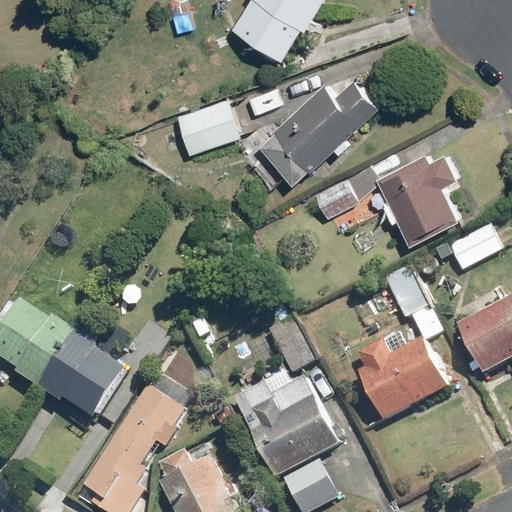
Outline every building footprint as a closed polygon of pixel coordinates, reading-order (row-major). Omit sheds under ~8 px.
[(250,0),(234,26),(285,57),(305,26),(307,28),(325,0),(250,0)] [(327,82),(277,129),(279,131),(263,145),(298,181),(313,168),(314,169),(384,105),(357,76),(338,94),(327,82)] [(232,97),(180,115),(193,153),(245,135),(232,97)] [(432,156),(382,181),(414,244),(464,219),(446,185),(461,178),(448,152),(433,160),(432,156)] [(375,163),(319,193),(332,216),(363,200),(384,179),(375,163)] [(494,222),(452,243),(466,270),(507,249),(494,222)] [(109,258),(104,257),(99,259),(96,262),(95,267),(96,272),(100,275),(105,276),(110,274),(113,271),(114,266),(112,261),(109,258)] [(414,263),(389,276),(409,318),(417,314),(429,339),(447,330),(414,263)] [(480,313),(461,323),(488,373),(511,360),(511,292),(506,281),(472,298),(480,313)] [(349,296),(332,305),(345,327),(361,318),(349,296)] [(22,298),(0,333),(0,353),(23,367),(20,373),(66,402),(69,398),(101,418),(132,369),(99,348),(102,343),(58,315),(55,319),(22,298)] [(297,317),(276,327),(298,372),(319,361),(297,317)] [(370,367),(363,371),(389,420),(452,387),(427,338),(395,354),(387,340),(362,353),(370,367)] [(291,371),(241,397),(283,476),(346,443),(310,377),(298,383),(291,371)] [(137,401),(85,485),(102,495),(95,505),(106,511),(121,511),(124,508),(131,511),(135,511),(150,488),(143,484),(153,468),(150,465),(165,441),(172,445),(182,428),(193,409),(153,384),(141,404),(137,401)] [(174,478),(167,481),(181,511),(242,511),(216,458),(200,465),(192,449),(166,462),(174,478)] [(324,459),(289,478),(307,511),(317,511),(345,497),(324,459)]
